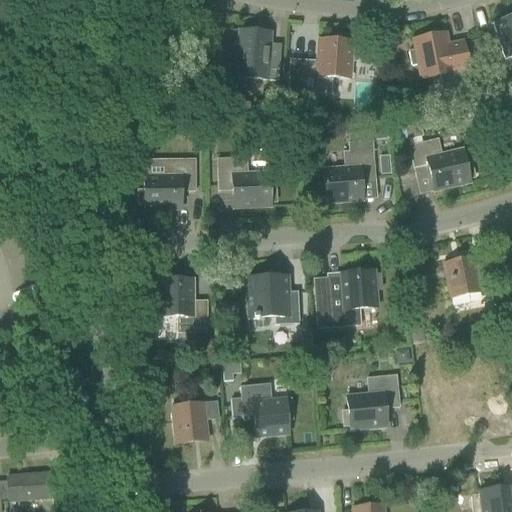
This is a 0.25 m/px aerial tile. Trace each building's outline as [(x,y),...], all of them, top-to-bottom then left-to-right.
[(511,18),(491,25),(503,62),(511,59),(511,18)] [(239,33),(235,81),(278,84),(280,48),(268,47),(269,35),(239,33)] [(461,45),(446,48),(443,36),(412,42),(414,52),(407,53),(410,68),(417,67),(420,81),(443,77),(446,93),(470,88),(461,45)] [(289,63),(286,115),(298,116),(300,116),(302,94),(317,95),(329,96),(330,80),(348,81),(349,63),(355,63),(356,49),(350,49),(350,45),(332,43),(317,42),(317,47),(316,64),(302,64),(289,63)] [(477,45),(467,47),(470,61),(480,58),(477,45)] [(511,83),(493,90),(498,103),(511,98),(511,83)] [(315,117),(317,95),(302,94),(300,116),(315,117)] [(385,124),(373,124),(375,142),(386,141),(385,124)] [(200,139),(200,125),(182,125),(182,139),(200,139)] [(222,135),(222,125),(208,126),(208,136),(222,135)] [(419,127),(403,131),(405,142),(421,139),(419,127)] [(436,192),(468,185),(467,181),(473,180),(470,166),(464,167),(461,153),(439,158),(436,143),(408,149),(415,179),(428,175),(429,179),(432,193),(436,192)] [(323,187),(317,188),(318,202),(324,201),(324,205),(361,203),(359,185),(373,184),(371,153),(370,144),(347,146),(348,155),(343,156),(344,172),(322,173),(323,187)] [(388,158),(378,159),(379,176),(389,176),(388,158)] [(232,210),(236,210),(269,209),(268,205),(275,205),(274,190),(268,191),(267,177),(245,177),(245,161),(216,162),(217,193),(231,192),(232,210)] [(175,211),(179,211),(179,197),(179,193),(193,193),(193,163),(164,163),(165,179),(142,179),(143,193),(137,193),(137,208),(143,208),(143,212),(175,211)] [(428,175),(415,179),(418,196),(432,193),(428,175)] [(374,202),(373,184),(359,185),(361,203),(374,202)] [(442,264),(446,284),(449,300),(479,294),(472,259),(442,264)] [(326,281),(312,282),(316,331),(330,330),(359,328),(357,312),(375,310),(374,292),(380,292),(379,277),(372,278),(372,274),(354,275),(349,276),(340,276),(325,277),(326,281)] [(288,295),(287,278),(244,280),(246,321),(272,320),(273,328),(298,327),(296,294),(288,295)] [(191,282),(177,283),(158,283),(158,287),(152,287),(152,301),(158,301),(158,319),(176,319),(176,335),(205,335),(205,305),(191,305),(190,287),(191,282)] [(503,313),(494,315),(498,332),(507,330),(503,313)] [(414,316),(405,317),(410,344),(410,346),(412,346),(423,344),(431,343),(431,342),(430,339),(429,332),(423,333),(421,333),(421,331),(414,316)] [(198,342),(198,357),(216,357),(216,342),(198,342)] [(407,351),(394,353),(396,366),(409,364),(407,351)] [(238,366),(220,368),(222,385),(232,384),(231,377),(239,376),(238,366)] [(385,429),(384,415),(383,411),(397,410),(394,379),(366,382),(368,398),(346,400),(347,414),(341,414),(342,429),(348,428),(349,432),(385,429)] [(230,402),(229,402),(231,422),(241,421),(241,424),(252,423),(253,436),(267,435),(267,440),(287,438),(286,433),(285,423),(286,423),(292,423),(291,417),(290,401),(270,402),(269,399),(268,386),(240,389),(238,389),(239,397),(239,401),(230,402)] [(217,421),(215,405),(186,408),(187,413),(171,414),(174,446),(206,443),(204,422),(217,421)] [(0,483),(0,501),(6,501),(6,504),(52,500),(52,511),(65,511),(64,490),(51,491),(50,475),(5,479),(5,483),(0,483)] [(479,511),(510,511),(507,488),(477,493),(479,511)]
